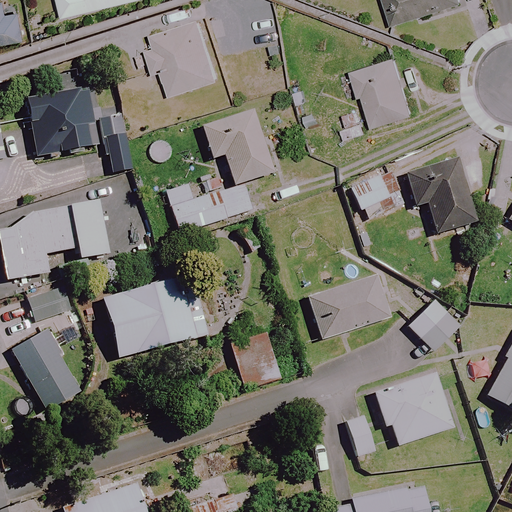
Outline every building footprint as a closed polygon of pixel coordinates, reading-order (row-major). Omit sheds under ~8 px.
[(4,19),(0,0),(0,44),(23,40),(18,16),(4,19)] [(56,0),(61,17),(132,0),(56,0)] [(460,7),(458,0),(383,0),(392,27),(460,7)] [(218,83),(199,22),(141,40),(152,77),(161,75),(169,99),(218,83)] [(414,116),(394,61),(352,76),(372,131),(414,116)] [(96,148),(85,91),(23,104),(34,160),(96,148)] [(301,91),(292,94),(303,131),(313,128),(301,91)] [(190,203),(185,187),(163,194),(176,236),(249,213),(242,191),(240,185),(269,176),(250,113),(199,129),(209,162),(221,158),(227,176),(201,184),(205,198),(190,203)] [(128,173),(119,116),(98,119),(107,176),(128,173)] [(364,138),(362,126),(340,131),(342,142),(364,138)] [(472,226),(454,159),(402,174),(412,210),(424,207),(432,237),(472,226)] [(385,199),(376,178),(348,191),(363,224),(401,206),(395,194),(385,199)] [(107,256),(95,203),(0,224),(0,261),(5,284),(46,275),(42,257),(74,250),(76,263),(107,256)] [(387,320),(374,279),(305,301),(318,342),(387,320)] [(174,300),(169,282),(98,301),(114,361),(203,338),(192,295),(174,300)] [(58,317),(50,293),(24,302),(32,326),(58,317)] [(457,329),(433,304),(406,330),(429,355),(457,329)] [(278,382),(263,332),(225,343),(240,393),(278,382)] [(77,395),(43,335),(9,354),(42,414),(77,395)] [(511,340),(482,398),(511,413),(511,340)] [(434,382),(422,382),(402,388),(404,392),(373,402),(382,429),(387,427),(394,448),(449,431),(434,382)] [(371,455),(360,420),(343,425),(354,460),(371,455)] [(139,511),(132,486),(59,507),(60,511),(139,511)] [(424,511),(419,488),(330,506),(331,511),(424,511)] [(223,511),(221,501),(178,511),(223,511)]
